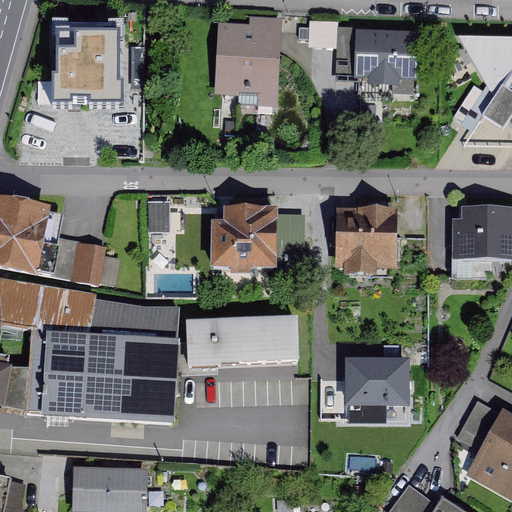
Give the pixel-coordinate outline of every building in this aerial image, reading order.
[(310,22),(310,48),(338,48),(338,22),(310,22)] [(67,108),(67,103),(89,103),(89,108),(119,109),(119,88),(114,88),(114,43),(120,43),(120,24),(104,24),(104,31),(69,30),(69,24),(49,24),(49,42),(56,42),(55,82),(52,82),(51,108),(67,108)] [(276,111),(280,26),(250,25),(250,32),(219,31),(216,96),(247,98),(247,109),(276,111)] [(361,30),(342,29),(340,82),(359,83),(359,78),(358,78),(360,33),(361,33),(361,30)] [(361,33),(360,33),(358,78),(359,78),(374,79),(374,84),(402,85),(402,80),(421,80),(422,35),(361,33)] [(511,39),(461,40),(496,98),(466,149),(511,148),(511,39)] [(65,217),(0,204),(0,275),(35,283),(35,278),(100,291),(108,251),(60,242),(65,217)] [(172,204),(152,204),(152,234),(173,234),(172,204)] [(497,261),(511,261),(511,213),(464,214),(464,226),(456,226),(456,261),(497,261)] [(353,267),(353,274),(378,275),(378,266),(399,266),(400,215),(345,214),(344,267),(353,267)] [(277,262),(277,216),(224,215),(224,228),(212,228),(211,268),(232,268),(232,272),(249,272),(249,268),(277,269),(277,262)] [(308,216),(277,216),(277,262),(308,263),(308,216)] [(456,281),(497,281),(497,261),(456,261),(456,281)] [(96,299),(0,283),(0,414),(40,422),(170,431),(177,311),(145,313),(96,305),(96,299)] [(221,370),(221,367),(298,363),(296,323),(187,327),(189,372),(221,370)] [(349,413),(413,413),(413,364),(348,365),(349,413)] [(511,419),(510,419),(477,475),(511,495),(511,419)] [(79,476),(77,511),(146,511),(147,478),(79,476)] [(9,511),(16,481),(0,477),(0,511),(9,511)] [(412,488),(393,511),(429,511),(435,505),(412,488)] [(463,511),(450,503),(443,511),(463,511)]
